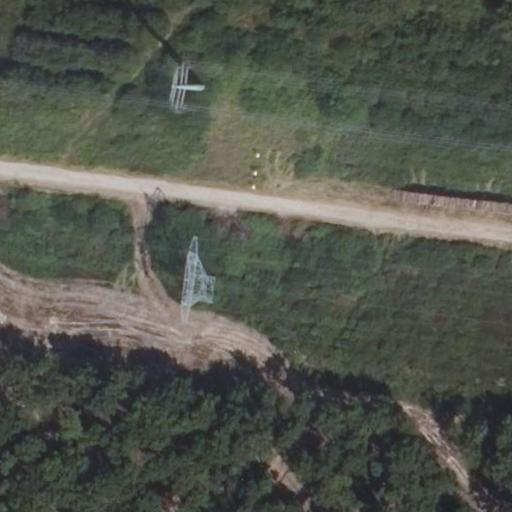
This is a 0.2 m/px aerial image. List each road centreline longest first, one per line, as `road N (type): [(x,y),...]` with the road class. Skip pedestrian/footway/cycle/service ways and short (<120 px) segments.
road 1 (track): [(511,239),(0,172)]
road 2 (track): [(187,0),(31,176)]
